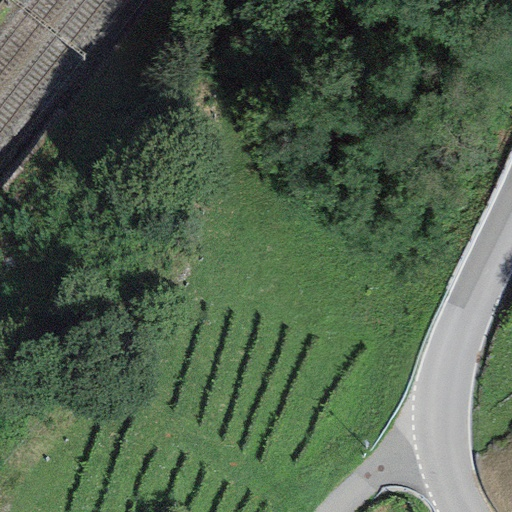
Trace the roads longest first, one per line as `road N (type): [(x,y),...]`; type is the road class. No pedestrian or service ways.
road 1 (unclassified): [(511,225),(463,334),(449,431)]
road 2 (unclassified): [(449,431),(382,469),(333,511)]
